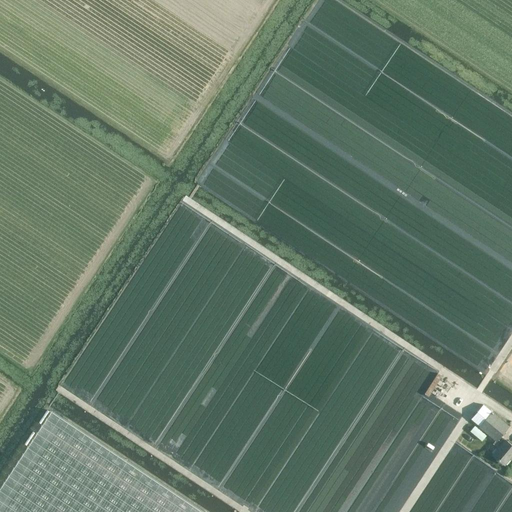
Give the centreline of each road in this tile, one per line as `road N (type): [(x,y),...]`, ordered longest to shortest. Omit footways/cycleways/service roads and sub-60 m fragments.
road 1 (track): [(424,358),(185,199)]
road 2 (track): [(48,407),(59,390),(243,511)]
